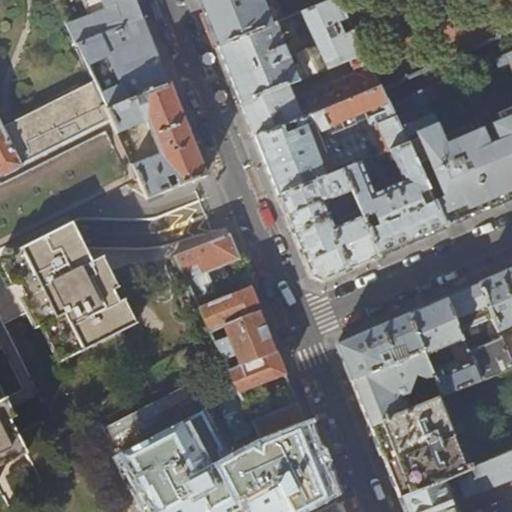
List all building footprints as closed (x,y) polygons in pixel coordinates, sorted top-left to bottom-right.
[(134,0),(55,0),(77,47),(142,19),(134,0)] [(260,0),(198,0),(200,5),(204,15),(217,46),(217,47),(271,24),(260,0)] [(336,0),(326,0),(300,11),(315,45),(300,51),(296,60),(300,69),(298,73),(294,75),(276,28),(281,26),(279,21),(271,24),(217,47),(229,76),(240,104),(287,85),(348,60),(362,54),(351,30),(343,34),(338,22),(346,19),(336,0)] [(217,46),(204,15),(200,17),(212,48),(217,46)] [(77,47),(93,83),(105,109),(134,97),(141,94),(168,83),(155,52),(142,19),(77,47)] [(434,88),(389,109),(405,143),(415,164),(426,159),(442,196),(432,200),(445,228),(455,223),(494,207),(511,198),(511,52),(496,60),(501,72),(511,67),(511,110),(500,116),(503,123),(495,127),(499,137),(489,141),(485,131),(476,135),(473,127),(445,140),(429,105),(439,100),(434,88)] [(362,54),(348,60),(353,73),(302,94),(307,107),(297,111),(287,85),(240,104),(242,109),(254,137),(377,85),(362,54)] [(111,119),(105,109),(93,83),(2,128),(20,165),(111,119)] [(190,140),(168,83),(141,94),(145,103),(138,106),(134,97),(105,109),(111,119),(117,131),(145,121),(159,155),(132,165),(137,176),(146,197),(193,182),(206,177),(190,140)] [(360,162),(387,150),(405,143),(380,91),(377,85),(254,137),(255,141),(277,196),(342,169),(360,162)] [(120,139),(117,131),(111,119),(20,165),(0,174),(0,245),(137,176),(132,165),(130,160),(120,139)] [(2,128),(0,123),(0,174),(20,165),(2,128)] [(130,135),(120,139),(130,160),(140,157),(130,135)] [(405,143),(387,150),(400,181),(373,193),(360,162),(342,169),(351,191),(362,217),(378,257),(411,242),(445,228),(432,200),(415,164),(405,143)] [(321,203),(351,191),(342,169),(277,196),(282,209),(310,277),(314,279),(321,281),(352,268),(378,257),(362,217),(332,229),(326,215),(321,203)] [(46,323),(65,359),(132,326),(97,257),(92,260),(83,241),(77,229),(73,221),(6,255),(19,282),(23,281),(29,293),(26,295),(42,325),(46,323)] [(231,241),(229,235),(215,241),(174,256),(198,307),(250,288),(245,275),(231,241)] [(511,269),(506,272),(478,284),(496,331),(511,323),(511,269)] [(448,297),(446,298),(479,380),(511,366),(510,363),(509,364),(506,356),(496,331),(478,284),(448,297)] [(237,392),(284,374),(267,331),(250,288),(198,307),(210,333),(222,328),(238,367),(228,372),(237,392)] [(426,306),(408,314),(423,351),(424,354),(434,350),(436,355),(441,353),(439,348),(451,344),(457,359),(430,370),(441,396),(479,380),(446,298),(426,306)] [(423,351),(408,314),(385,324),(337,345),(344,361),(351,381),(400,360),(398,354),(393,356),(392,353),(396,348),(401,347),(405,358),(423,351)] [(430,370),(424,354),(423,351),(405,358),(400,360),(351,381),(354,386),(370,426),(436,398),(441,396),(430,370)] [(284,374),(237,392),(257,434),(260,441),(261,444),(305,426),(301,415),(290,387),(284,374)] [(436,398),(370,426),(373,435),(384,462),(398,497),(471,468),(468,462),(463,465),(436,398)] [(0,466),(27,452),(2,400),(0,401),(0,466)] [(305,426),(261,444),(261,450),(253,447),(225,461),(219,449),(222,447),(204,409),(123,449),(143,490),(145,489),(156,511),(235,511),(243,508),(244,511),(300,511),(333,495),(328,481),(323,469),(305,426)] [(257,434),(245,440),(248,447),(260,441),(257,434)] [(76,436),(71,438),(76,449),(81,446),(76,436)] [(511,511),(511,450),(471,468),(398,497),(404,511),(511,511)]
